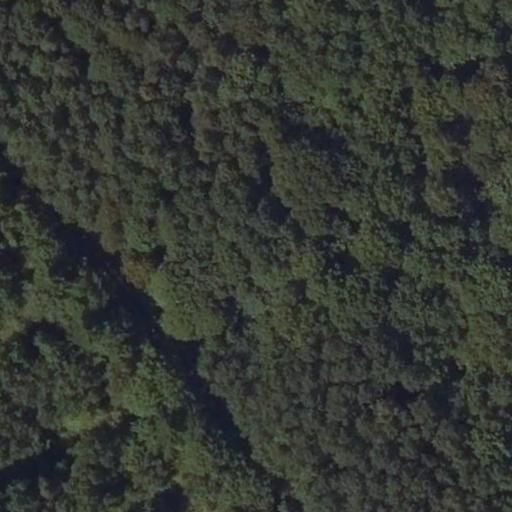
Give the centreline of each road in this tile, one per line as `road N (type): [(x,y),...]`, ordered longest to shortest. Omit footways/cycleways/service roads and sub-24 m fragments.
road 1 (track): [(0,155),(299,511)]
road 2 (track): [(224,511),(0,256)]
